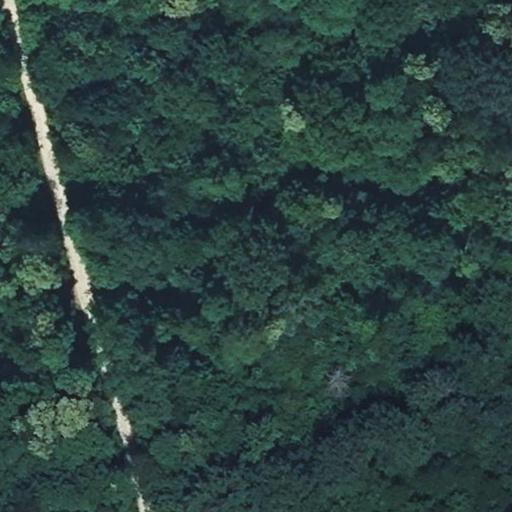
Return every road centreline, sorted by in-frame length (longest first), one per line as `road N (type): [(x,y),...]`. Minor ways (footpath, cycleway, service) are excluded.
road 1 (track): [(6,0),(147,511)]
road 2 (track): [(83,280),(327,183),(391,197),(511,204)]
